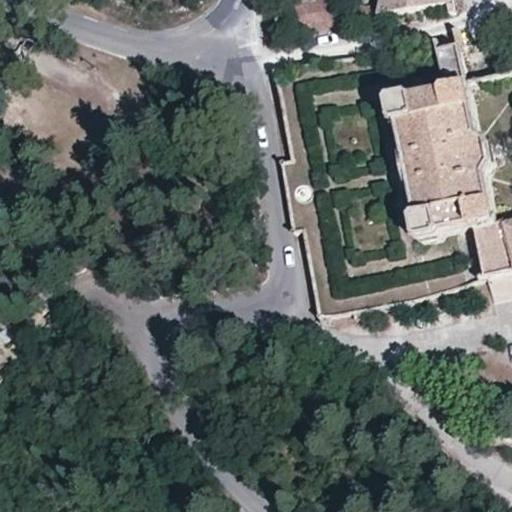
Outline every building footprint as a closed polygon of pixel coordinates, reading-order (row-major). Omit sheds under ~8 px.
[(378,0),(373,23),(385,21),(420,13),(441,9),(445,8),(445,0),(378,0)] [(326,8),(270,21),(267,46),(282,43),(315,35),(330,32),(328,20),(326,8)] [(359,14),(335,18),(338,31),(362,26),(359,14)] [(489,283),(511,276),(511,248),(506,226),(500,227),(488,180),(495,169),(490,146),(478,139),(466,89),(455,43),(452,34),(448,35),(449,38),(453,53),(444,55),(435,56),(444,96),(442,99),(417,105),(414,105),(410,101),(391,106),(387,112),(389,121),(392,131),(396,132),(398,137),(404,163),(411,192),(417,222),(417,225),(415,227),(419,247),(422,248),(425,250),(445,245),(445,240),(474,234),(478,235),(489,283)] [(411,192),(404,163),(397,165),(390,167),(394,182),(396,195),(404,194),(411,192)] [(511,276),(489,283),(496,305),(511,302),(511,301),(511,276)]
